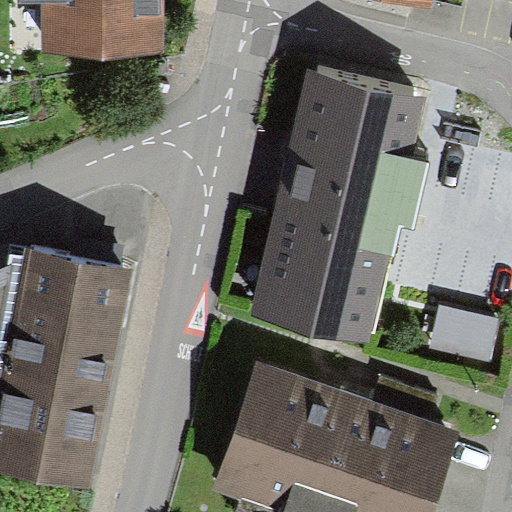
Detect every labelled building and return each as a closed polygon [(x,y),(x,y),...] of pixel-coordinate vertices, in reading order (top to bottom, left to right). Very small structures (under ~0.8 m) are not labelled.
[(160,0),(44,0),(44,37),(160,40),(160,0)] [(428,92),(313,64),(254,300),(371,329),(399,217),(412,220),(428,156),(412,152),(428,92)] [(14,267),(0,273),(0,468),(91,488),(134,267),(19,247),(14,267)] [(500,318),(443,304),(433,345),(490,358),(500,318)] [(263,358),(217,488),(241,496),(235,511),(432,511),(463,429),(263,358)]
